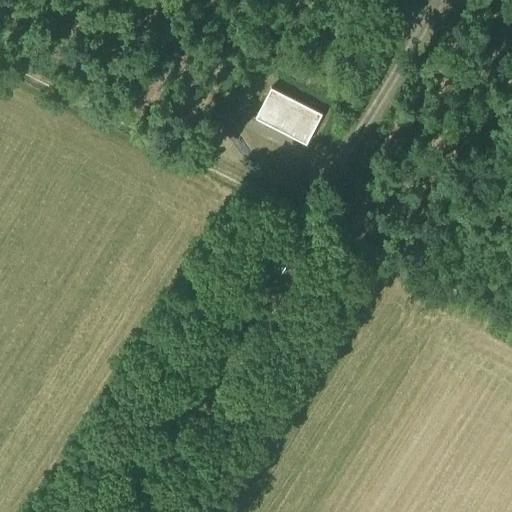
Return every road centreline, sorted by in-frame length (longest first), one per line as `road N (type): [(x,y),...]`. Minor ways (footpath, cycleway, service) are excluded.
road 1 (track): [(0,61),(511,319)]
road 2 (track): [(325,125),(349,139),(432,0)]
